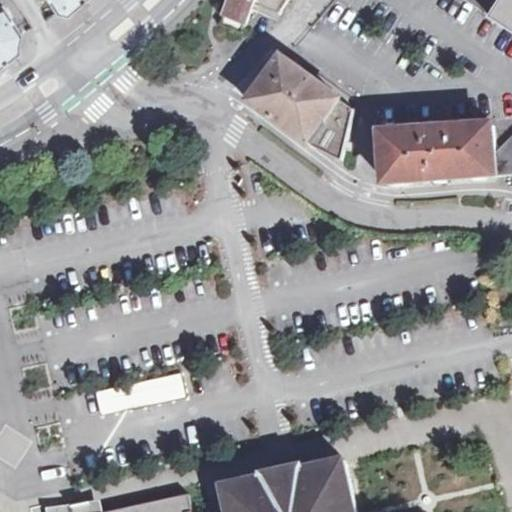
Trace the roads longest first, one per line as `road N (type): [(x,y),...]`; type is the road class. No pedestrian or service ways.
road 1 (residential): [(220,108),(235,132),(268,157),(354,208),(511,227)]
road 2 (residential): [(79,85),(99,105),(132,118),(220,108)]
road 3 (residential): [(220,108),(168,92),(112,57)]
